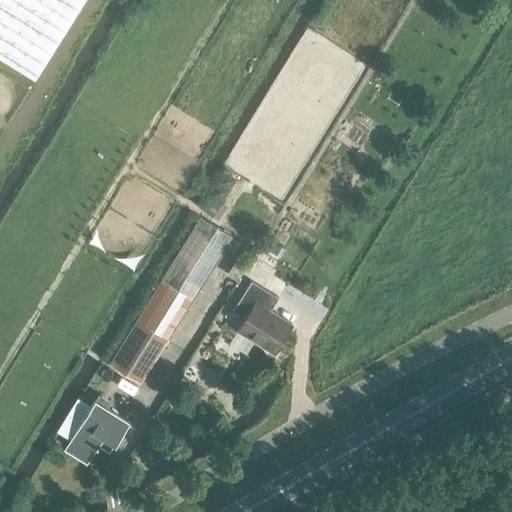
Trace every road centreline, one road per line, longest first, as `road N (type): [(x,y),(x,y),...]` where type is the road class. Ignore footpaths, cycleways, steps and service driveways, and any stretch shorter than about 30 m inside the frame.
road 1 (track): [(0,372),(229,0)]
road 2 (unclassified): [(146,511),(438,345),(511,313)]
road 3 (secondary): [(243,511),(511,356)]
road 4 (track): [(242,236),(127,165)]
